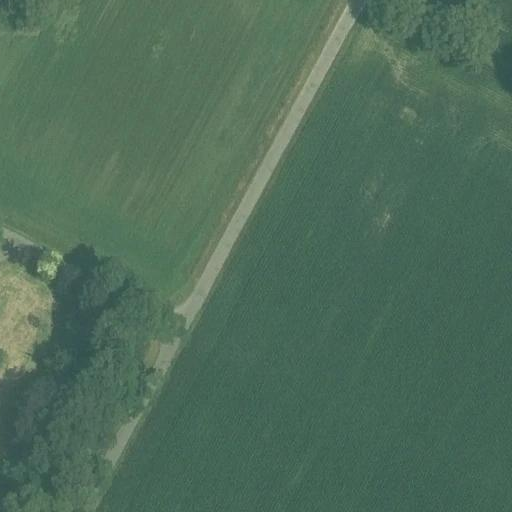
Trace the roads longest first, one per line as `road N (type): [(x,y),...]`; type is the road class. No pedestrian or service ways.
road 1 (unclassified): [(74,511),(348,0)]
road 2 (unknown): [(174,325),(15,247)]
